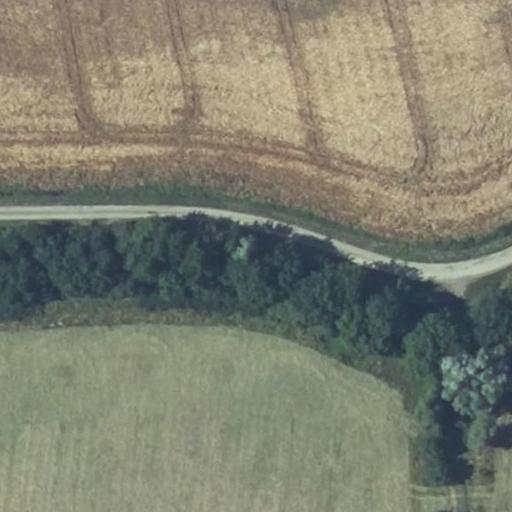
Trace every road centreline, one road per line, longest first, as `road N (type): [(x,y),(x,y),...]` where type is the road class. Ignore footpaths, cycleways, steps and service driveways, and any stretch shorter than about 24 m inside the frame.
road 1 (unclassified): [(0,212),(202,213),(420,272),(449,274),(511,255)]
road 2 (track): [(449,274),(456,511)]
